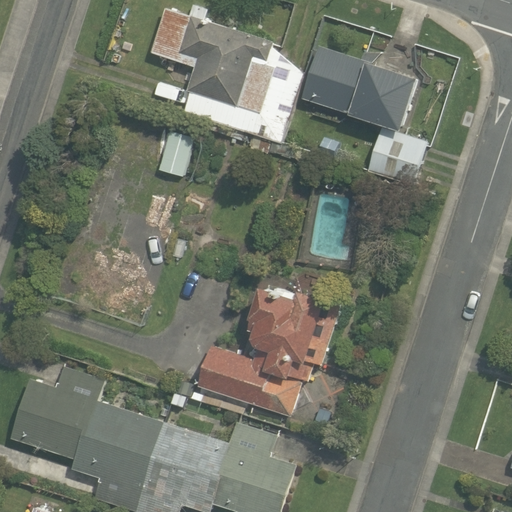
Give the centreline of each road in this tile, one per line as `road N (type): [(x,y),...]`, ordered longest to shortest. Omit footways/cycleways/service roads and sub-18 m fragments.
road 1 (residential): [(511,115),(385,511)]
road 2 (residential): [(53,0),(0,161)]
